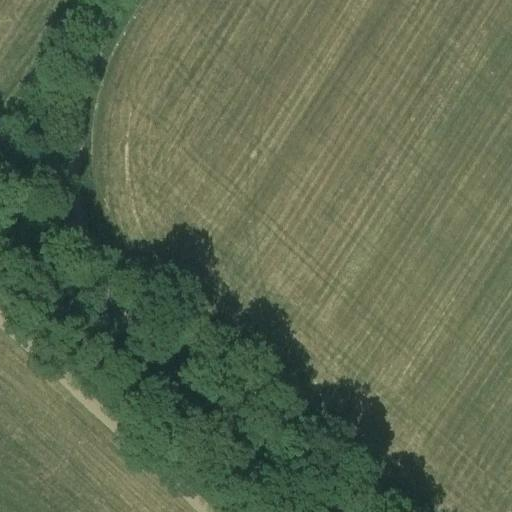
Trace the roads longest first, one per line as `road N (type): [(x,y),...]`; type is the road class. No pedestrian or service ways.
road 1 (unclassified): [(121,0),(86,80),(74,172),(91,259),(121,313)]
road 2 (track): [(121,313),(209,399),(351,511)]
